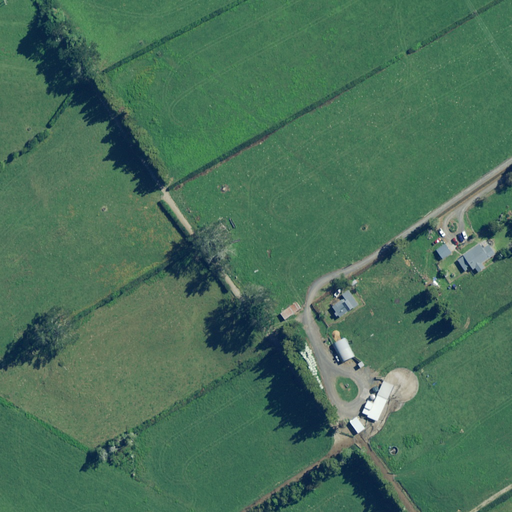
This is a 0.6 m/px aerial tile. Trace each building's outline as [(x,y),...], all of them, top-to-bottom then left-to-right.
[(452,253),(446,244),(436,250),(443,260),(452,253)] [(479,244),(457,261),(465,272),(471,268),(473,270),(475,268),(478,273),(485,268),(482,264),(495,254),(488,245),(483,249),(479,244)] [(358,305),(348,291),(342,295),(344,299),(341,301),(339,299),(331,305),(338,316),(340,317),(358,305)] [(301,309),(297,303),(282,313),(286,319),(301,309)] [(354,357),(344,339),(334,344),(343,362),(354,357)] [(393,386),(383,382),(373,404),(368,401),(362,415),(377,422),(393,386)] [(365,430),(357,418),(350,423),(359,434),(365,430)]
